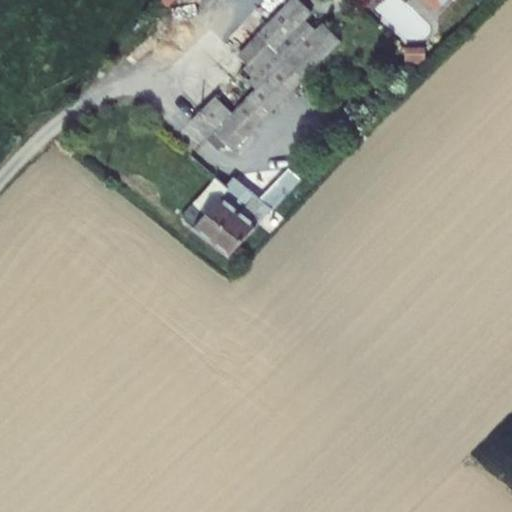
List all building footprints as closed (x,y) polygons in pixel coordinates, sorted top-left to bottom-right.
[(277,71),(328,18),(309,0),(307,0),(258,52),(277,71)] [(417,45),(436,27),(410,0),(384,0),(379,5),(417,45)] [(249,143),(349,39),(328,18),(277,71),(239,110),(229,100),(211,119),(227,134),(233,128),(249,143)] [(248,201),(222,229),(244,250),(362,123),(349,111),(302,162),(294,154),(273,178),(263,169),(253,181),(242,194),(248,201)] [(253,181),(235,164),(197,206),(222,229),(248,201),(242,194),(253,181)]
